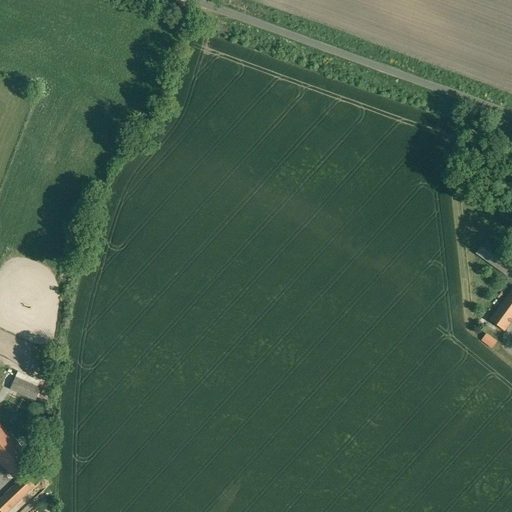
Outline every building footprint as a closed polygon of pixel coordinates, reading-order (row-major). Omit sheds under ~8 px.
[(511,259),(485,241),(477,253),(511,277),(511,259)] [(511,292),(491,321),(504,331),(511,320),(511,292)] [(40,389),(16,378),(11,389),(35,399),(40,389)] [(33,460),(0,425),(0,461),(15,477),(33,460)] [(26,476),(0,500),(0,509),(2,511),(8,511),(36,486),(26,476)]
